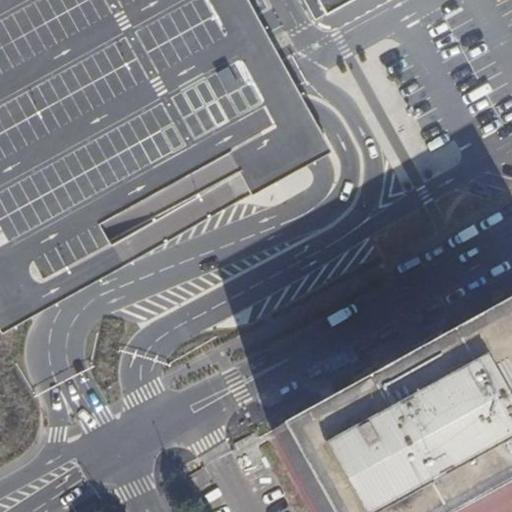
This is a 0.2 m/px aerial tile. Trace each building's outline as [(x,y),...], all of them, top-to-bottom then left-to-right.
[(0,0),(0,332),(325,153),(240,0),(0,0)] [(300,0),(311,19),(323,12),(316,0),(300,0)] [(316,0),(323,12),(345,0),(316,0)] [(342,12),(345,21),(378,7),(374,0),(359,0),(361,4),(342,12)] [(430,151),(438,170),(462,160),(454,141),(430,151)] [(454,511),(511,480),(511,299),(388,367),(253,441),(292,511),(454,511)] [(511,511),(511,480),(454,511),(292,511),(253,441),(183,478),(201,511),(511,511)]
